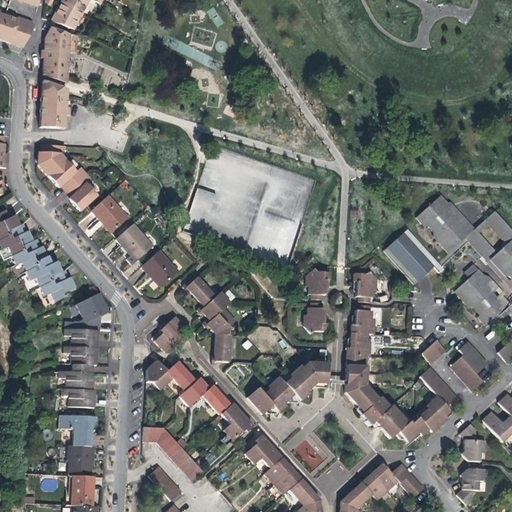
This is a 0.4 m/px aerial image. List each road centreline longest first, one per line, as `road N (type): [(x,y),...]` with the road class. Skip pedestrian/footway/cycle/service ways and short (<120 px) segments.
road 1 (residential): [(115,511),(122,313),(20,190),(11,164),(15,81),(0,61)]
road 2 (unknown): [(279,444),(325,506),(377,449),(336,393)]
road 3 (residential): [(464,511),(420,452),(511,369)]
